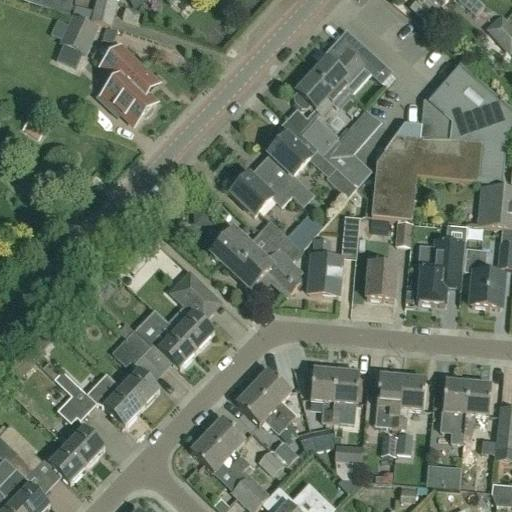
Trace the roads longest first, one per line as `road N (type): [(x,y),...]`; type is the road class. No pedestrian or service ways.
road 1 (unclassified): [(0,335),(315,0)]
road 2 (residential): [(145,465),(264,339),(284,332),(511,353)]
